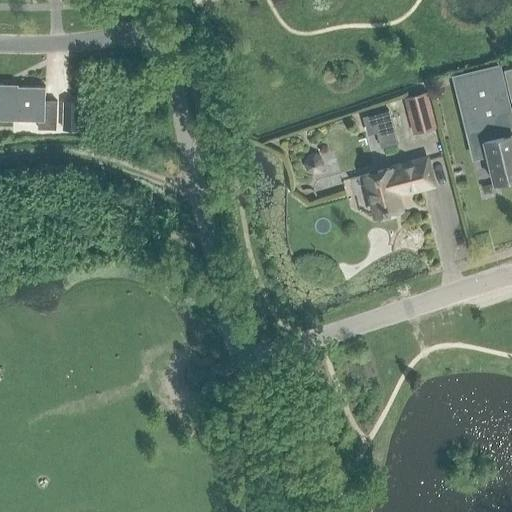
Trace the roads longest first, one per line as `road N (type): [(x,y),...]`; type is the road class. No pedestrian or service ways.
road 1 (residential): [(235,354),(160,29)]
road 2 (residential): [(235,354),(256,357),(511,275)]
road 3 (track): [(197,188),(82,157),(0,160)]
road 4 (residential): [(0,44),(80,43),(160,29)]
